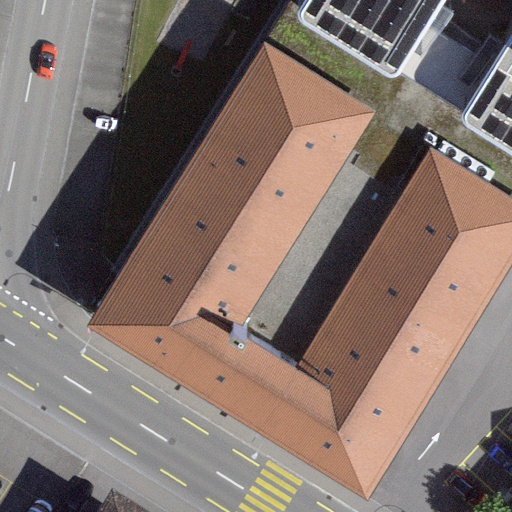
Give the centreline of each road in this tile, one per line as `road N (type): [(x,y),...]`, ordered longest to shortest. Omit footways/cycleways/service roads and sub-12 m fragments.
road 1 (secondary): [(0,336),(282,511)]
road 2 (tertiary): [(47,0),(0,229)]
